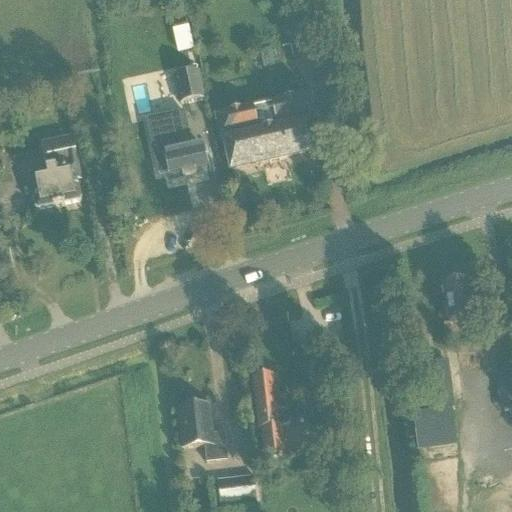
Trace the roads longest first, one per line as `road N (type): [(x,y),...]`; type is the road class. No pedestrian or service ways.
road 1 (secondary): [(0,359),(511,187)]
road 2 (track): [(347,242),(380,511)]
road 3 (track): [(85,87),(120,318)]
